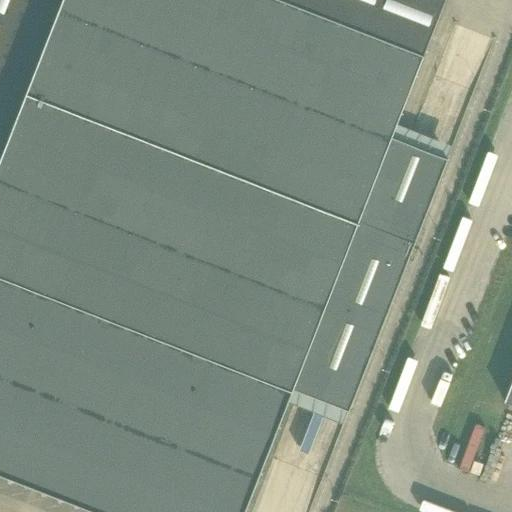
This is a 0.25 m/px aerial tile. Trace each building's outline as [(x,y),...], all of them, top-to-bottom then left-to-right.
[(0,0),(0,511),(309,511),(448,160),(391,137),(445,0),(0,0)] [(511,91),(502,88),(467,194),(484,199),(511,112),(511,91)] [(460,258),(476,205),(461,201),(445,254),(460,258)] [(438,262),(419,315),(435,320),(454,268),(438,262)] [(470,422),(454,467),(468,472),(484,427),(470,422)]
